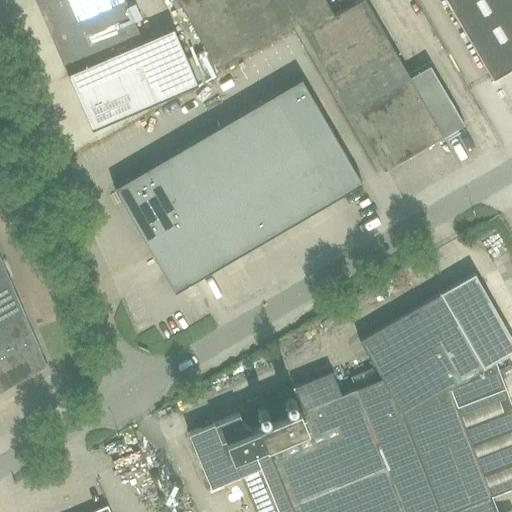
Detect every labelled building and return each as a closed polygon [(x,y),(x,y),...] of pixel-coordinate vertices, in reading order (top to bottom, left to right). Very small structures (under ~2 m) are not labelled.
[(134,20),(125,0),(35,0),(91,129),(197,84),(173,28),(143,41),(134,20)] [(176,0),(182,9),(196,0),(176,0)] [(304,31),(333,13),(325,0),(196,0),(182,9),(215,66),(297,19),(303,30),(304,31)] [(333,13),(304,31),(384,170),(463,125),(428,65),(409,76),(365,0),(358,0),(334,14),(333,13)] [(511,0),(446,0),(491,77),(489,78),(490,80),(511,67),(511,0)] [(363,183),(302,79),(116,187),(177,291),(363,183)] [(0,393),(47,366),(0,256),(0,393)] [(251,431),(249,426),(244,424),(239,413),(188,433),(211,487),(245,473),(260,511),(451,511),(491,496),(511,487),(511,404),(496,361),(511,352),(511,337),(475,273),(360,339),(382,378),(341,395),(331,372),(294,387),(304,411),(260,429),(260,428),(251,431)] [(131,432),(110,446),(130,475),(150,462),(139,445),(140,445),(131,432)] [(451,511),(497,511),(491,496),(451,511)]
